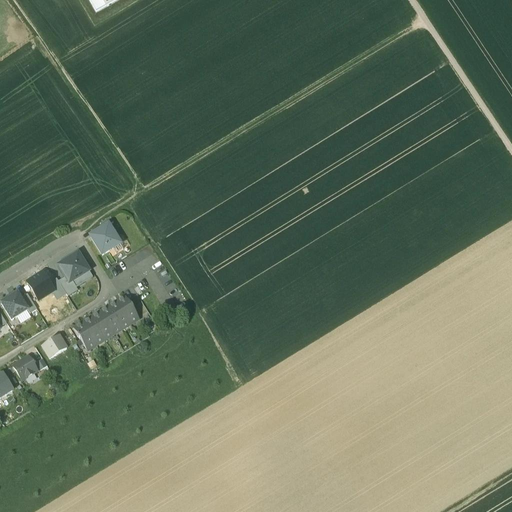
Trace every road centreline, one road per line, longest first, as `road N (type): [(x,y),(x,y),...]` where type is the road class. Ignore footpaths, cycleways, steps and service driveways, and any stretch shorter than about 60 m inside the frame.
road 1 (track): [(76,237),(424,20)]
road 2 (track): [(141,194),(8,0)]
road 3 (residential): [(0,361),(109,296),(76,237)]
road 4 (track): [(511,153),(410,0)]
